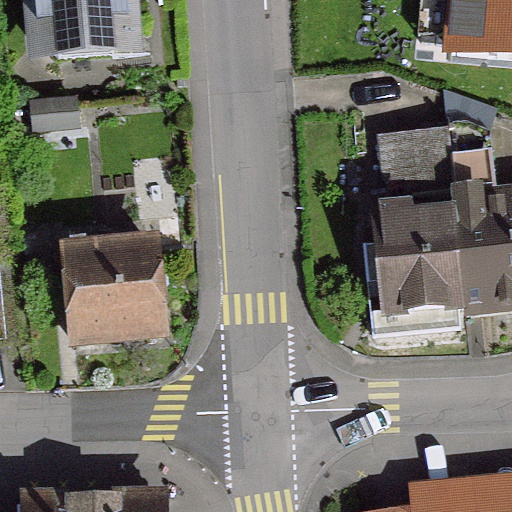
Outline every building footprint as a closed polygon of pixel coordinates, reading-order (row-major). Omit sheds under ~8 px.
[(27,0),(32,51),(105,45),(107,59),(128,58),(124,8),(128,3),(128,0),(27,0)] [(451,215),(460,309),(511,304),(511,193),(474,197),(471,163),(484,162),(482,135),(491,113),(439,94),(449,197),(451,215)] [(73,128),(71,103),(26,108),(28,133),(73,128)] [(406,184),(407,199),(449,197),(442,132),(376,138),(380,186),(406,184)] [(376,270),(380,317),(460,309),(450,218),(448,218),(448,222),(390,225),(390,214),(374,215),(376,225),(371,226),(374,258),(363,259),(364,271),(376,270)] [(70,347),(156,339),(147,248),(80,254),(80,243),(65,245),(66,255),(50,257),(51,277),(64,276),(70,347)]
